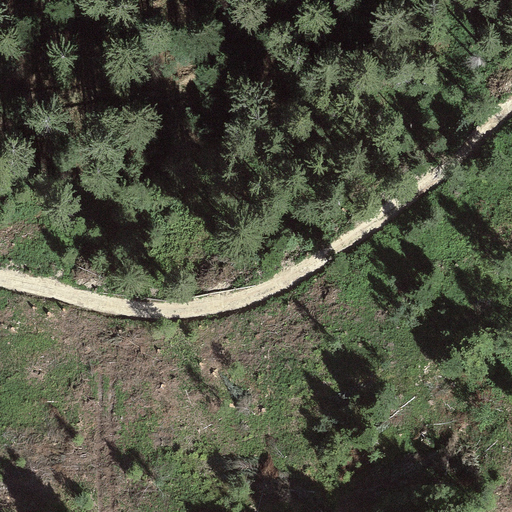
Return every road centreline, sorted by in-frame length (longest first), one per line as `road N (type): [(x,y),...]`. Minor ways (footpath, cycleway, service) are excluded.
road 1 (track): [(511,105),(366,228),(236,300),(144,308),(0,276)]
road 2 (track): [(0,96),(152,99),(178,92),(325,0)]
